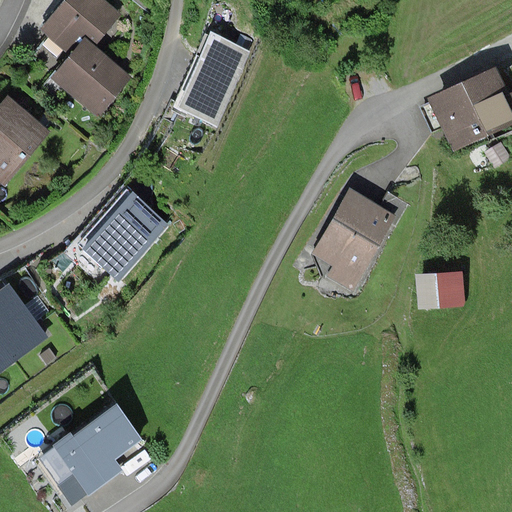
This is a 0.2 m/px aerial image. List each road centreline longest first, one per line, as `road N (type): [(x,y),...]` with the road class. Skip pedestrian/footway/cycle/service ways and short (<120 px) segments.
road 1 (track): [(131,511),(167,481),(276,251),(369,120),(511,42)]
road 2 (residential): [(0,254),(112,196),(153,131),(190,0)]
